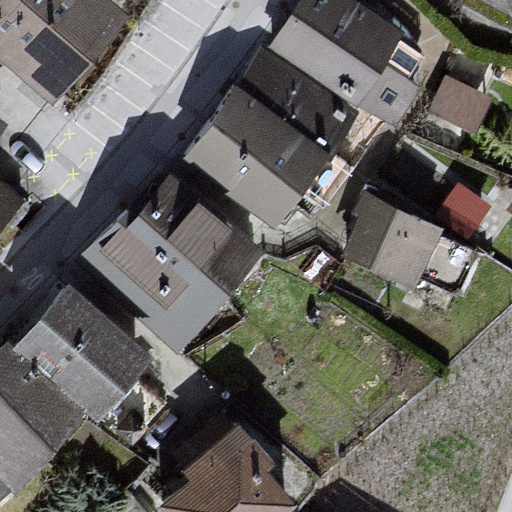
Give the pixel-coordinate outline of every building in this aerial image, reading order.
[(0,0),(0,75),(37,109),(118,19),(94,0),(0,0)] [(333,0),(294,0),(264,50),(385,133),(416,58),(333,0)] [(511,0),(450,0),(503,32),(511,15),(511,0)] [(256,52),(173,161),(262,229),(335,133),(256,52)] [(70,267),(167,354),(254,256),(158,179),(70,267)] [(0,196),(0,270),(0,269),(0,223),(13,207),(0,196)] [(360,197),(334,262),(400,290),(431,236),(360,197)] [(62,289),(4,351),(80,419),(137,359),(62,289)] [(0,499),(68,416),(0,351),(0,499)] [(176,481),(147,511),(276,511),(283,506),(256,477),(263,463),(222,424),(169,468),(176,481)]
